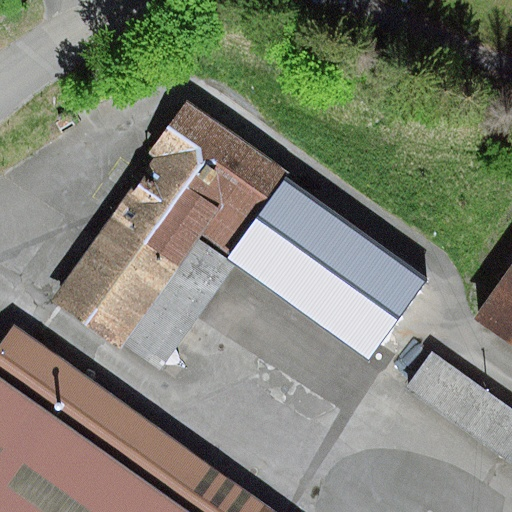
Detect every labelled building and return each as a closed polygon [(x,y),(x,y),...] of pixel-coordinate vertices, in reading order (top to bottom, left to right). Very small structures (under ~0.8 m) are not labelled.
[(333,216),(188,111),(158,153),(165,158),(221,198),(196,232),(279,291),(333,216)] [(196,232),(221,198),(165,158),(62,301),(118,341),(119,340),(160,370),(233,268),(192,238),(196,232)] [(425,282),(333,216),(279,291),(372,357),(425,282)] [(511,273),(479,320),(511,344),(511,273)] [(0,357),(0,511),(264,511),(207,471),(205,474),(15,336),(0,357)] [(511,414),(431,357),(408,389),(511,462),(511,414)]
